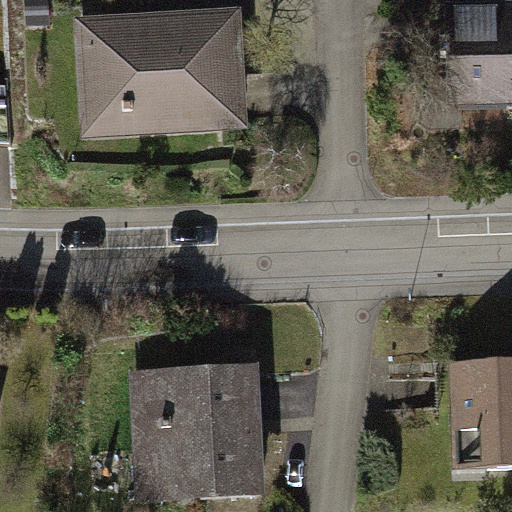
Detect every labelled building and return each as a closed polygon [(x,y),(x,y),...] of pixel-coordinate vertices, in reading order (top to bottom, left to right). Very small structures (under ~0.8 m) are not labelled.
[(249,13),(86,21),(88,69),(68,70),(72,147),(255,139),(249,13)] [(511,13),(460,14),(463,111),(511,109),(511,13)] [(0,99),(0,151),(12,152),(12,98),(0,99)] [(496,477),(511,476),(511,366),(454,368),(456,436),(495,435),(496,477)] [(270,370),(143,376),(150,511),(276,505),(270,370)] [(135,450),(96,448),(93,490),(132,492),(135,450)]
